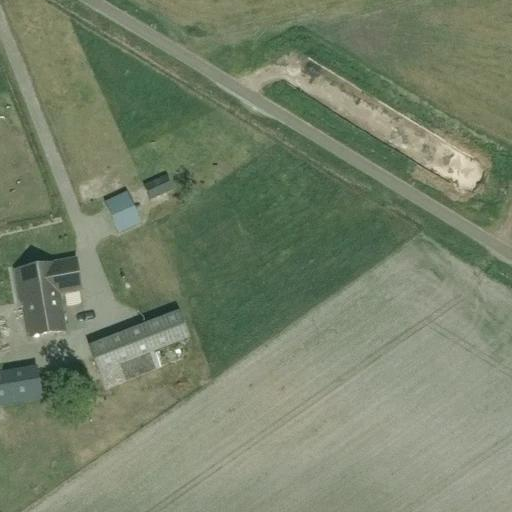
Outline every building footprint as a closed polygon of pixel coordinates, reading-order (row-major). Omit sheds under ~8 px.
[(292,75),(311,88),(325,66),(306,54),(292,75)] [(151,202),(173,192),(167,177),(144,187),(151,202)] [(113,220),(135,209),(128,193),(105,203),(113,220)] [(59,294),(63,294),(82,290),(76,261),(48,266),(48,265),(15,272),(21,303),(25,303),(24,301),(59,294)] [(24,301),(25,303),(31,338),(66,332),(59,294),(24,301)] [(105,391),(159,370),(152,354),(188,340),(178,313),(88,349),(105,391)] [(36,368),(0,374),(0,407),(42,401),(36,368)] [(150,410),(154,420),(174,411),(169,401),(150,410)]
